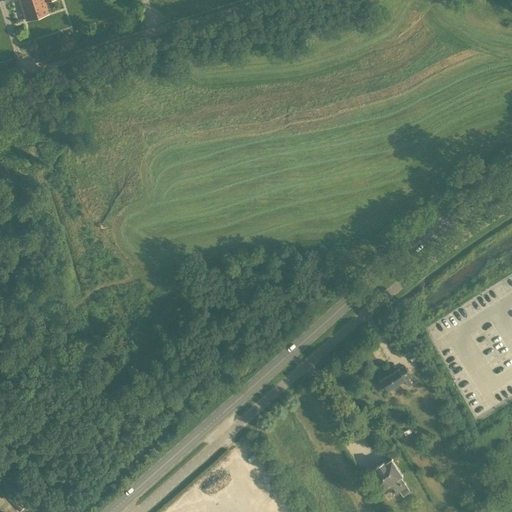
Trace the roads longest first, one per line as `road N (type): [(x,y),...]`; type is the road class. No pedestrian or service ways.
road 1 (primary): [(112,511),(388,270),(511,184)]
road 2 (unclassified): [(140,511),(373,304),(511,203)]
road 3 (track): [(40,59),(68,92),(102,210),(181,297),(237,336),(294,352),(305,363)]
road 4 (track): [(254,0),(0,77)]
